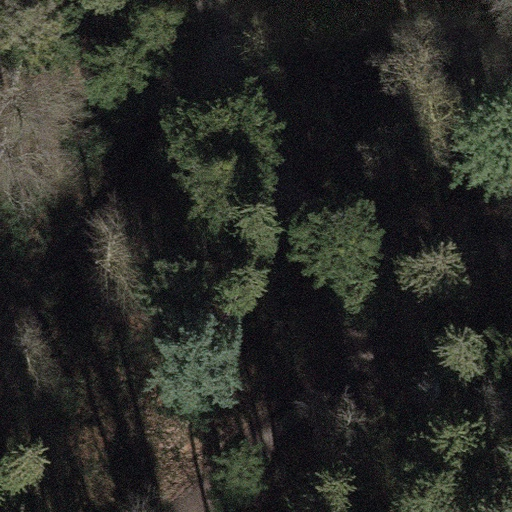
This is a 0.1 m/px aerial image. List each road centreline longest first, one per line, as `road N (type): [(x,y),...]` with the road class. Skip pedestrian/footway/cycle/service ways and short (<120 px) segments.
road 1 (track): [(511,239),(430,290),(193,511)]
road 2 (track): [(430,290),(305,205),(251,142),(221,73),(211,0)]
